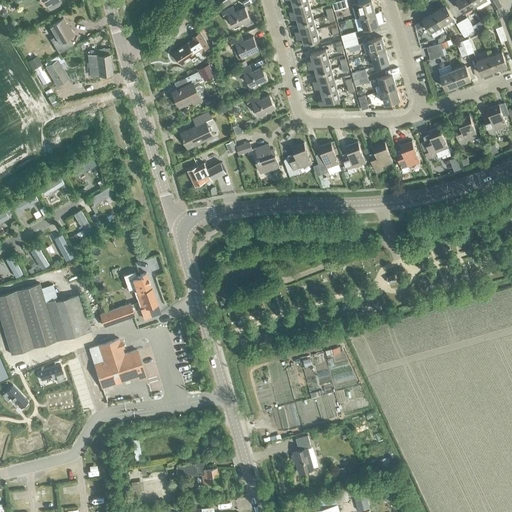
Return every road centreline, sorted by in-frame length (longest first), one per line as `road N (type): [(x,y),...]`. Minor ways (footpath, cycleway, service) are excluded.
road 1 (tertiary): [(184,223),(248,206),(412,198),(511,167)]
road 2 (tertiary): [(258,511),(182,246),(184,223)]
road 3 (residential): [(421,112),(390,121),(300,118),(270,0)]
road 4 (tertiary): [(184,223),(169,208),(125,57)]
